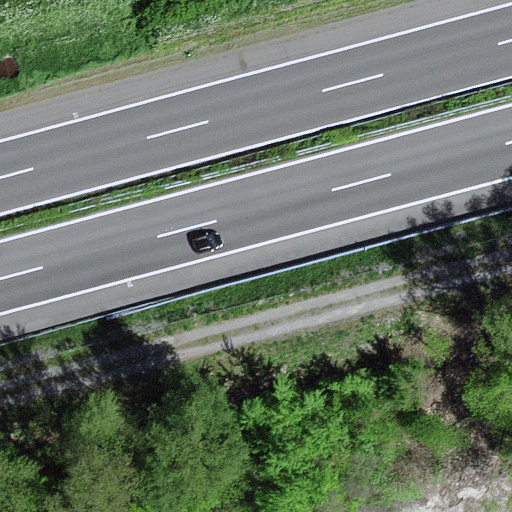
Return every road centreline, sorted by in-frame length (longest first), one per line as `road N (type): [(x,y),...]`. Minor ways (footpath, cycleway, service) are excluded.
road 1 (track): [(0,385),(511,248)]
road 2 (motorway): [(511,39),(0,176)]
road 3 (motorway): [(0,279),(511,142)]
